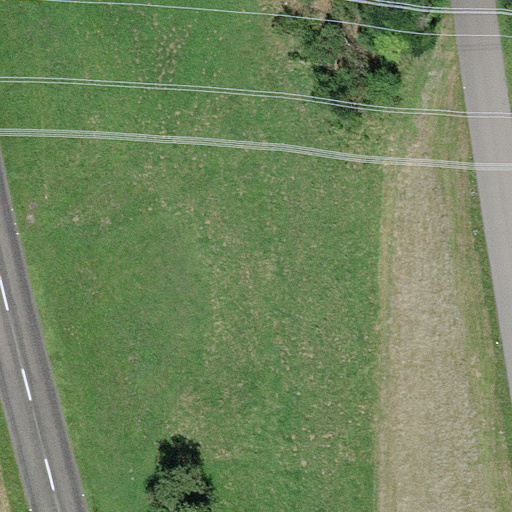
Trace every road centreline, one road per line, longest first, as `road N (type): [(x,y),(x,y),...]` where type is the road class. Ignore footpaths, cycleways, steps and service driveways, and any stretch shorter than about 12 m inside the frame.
road 1 (tertiary): [(511,323),(462,0)]
road 2 (tertiary): [(64,511),(0,249)]
